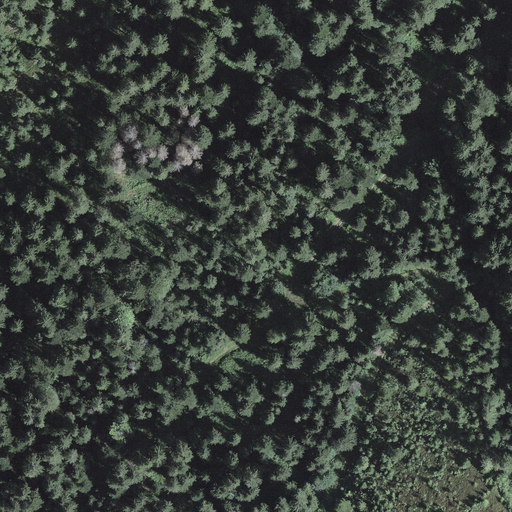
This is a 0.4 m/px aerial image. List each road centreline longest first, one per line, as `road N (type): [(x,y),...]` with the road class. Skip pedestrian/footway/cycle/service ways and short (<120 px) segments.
road 1 (track): [(511,31),(443,81),(412,149),(333,231),(284,306),(225,346),(179,411),(117,454),(66,511)]
road 2 (track): [(284,306),(419,271),(445,281),(437,302),(407,322),(379,362),(331,511)]
